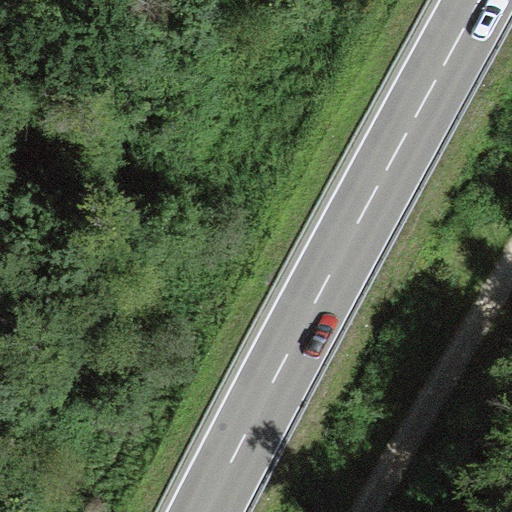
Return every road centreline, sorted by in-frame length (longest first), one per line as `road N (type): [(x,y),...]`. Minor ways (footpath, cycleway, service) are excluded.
road 1 (primary): [(475,0),(205,511)]
road 2 (track): [(367,511),(511,271)]
